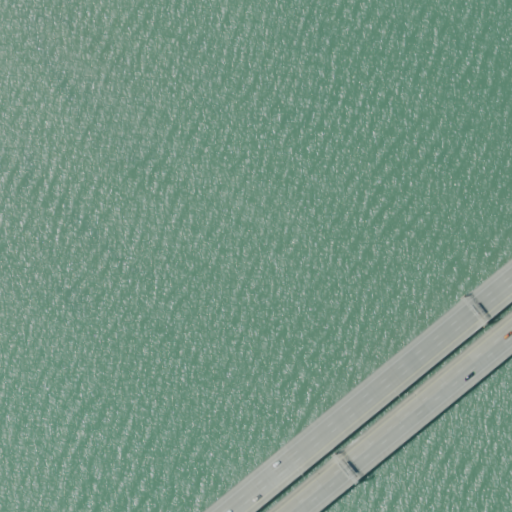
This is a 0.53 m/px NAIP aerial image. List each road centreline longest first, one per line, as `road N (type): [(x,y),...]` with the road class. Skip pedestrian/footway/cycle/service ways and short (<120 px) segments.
road 1 (motorway): [(511,285),(231,511)]
road 2 (motorway): [(291,511),(511,333)]
